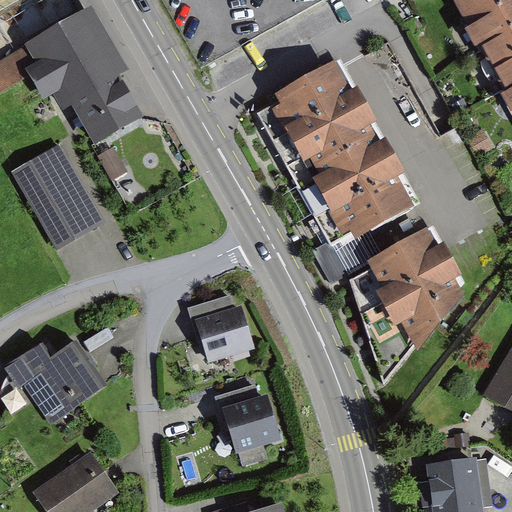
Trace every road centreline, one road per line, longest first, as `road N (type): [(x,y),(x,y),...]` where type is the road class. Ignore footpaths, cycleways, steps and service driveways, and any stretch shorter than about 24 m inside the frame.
road 1 (secondary): [(266,232),(353,421),(374,511)]
road 2 (secondary): [(132,0),(266,232)]
road 3 (residential): [(177,274),(156,309),(146,352),(157,511)]
road 4 (residential): [(0,336),(141,278)]
